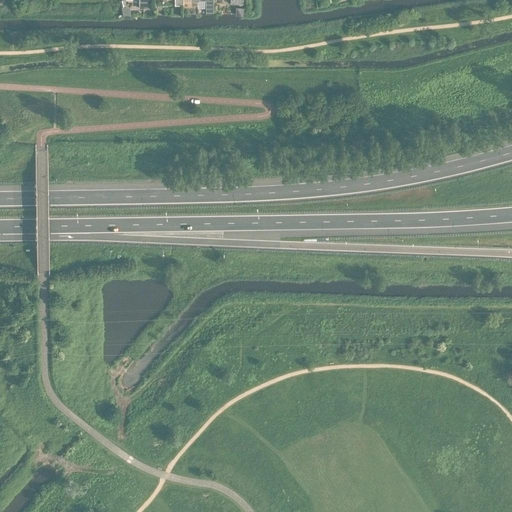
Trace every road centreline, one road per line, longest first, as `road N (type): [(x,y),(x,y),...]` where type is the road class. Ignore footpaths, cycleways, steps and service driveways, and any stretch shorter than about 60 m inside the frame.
road 1 (motorway): [(511,150),(415,175),(295,190),(0,198)]
road 2 (motorway): [(98,224),(222,242),(511,253)]
road 3 (motorway): [(98,224),(511,214)]
